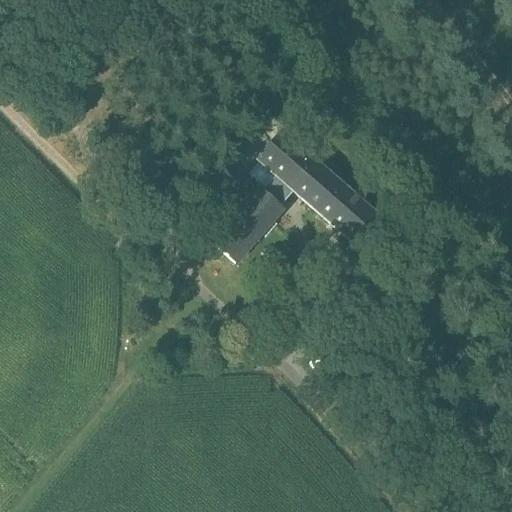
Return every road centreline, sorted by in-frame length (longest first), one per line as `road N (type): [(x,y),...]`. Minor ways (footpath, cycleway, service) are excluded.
road 1 (track): [(0,100),(60,168),(220,307)]
road 2 (unclassified): [(421,511),(220,307)]
